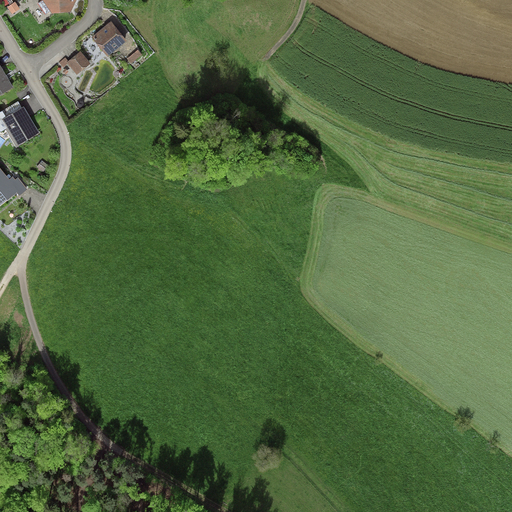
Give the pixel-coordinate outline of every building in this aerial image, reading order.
[(12,0),(11,0),(5,5),(12,14),(19,9),(12,0)] [(41,0),(53,16),(71,14),(77,0),(41,0)] [(128,37),(113,19),(96,33),(97,40),(108,54),(128,37)] [(142,52),(138,48),(128,57),(131,61),(142,52)] [(80,50),(66,62),(77,74),(91,62),(80,50)] [(0,95),(14,87),(0,62),(0,95)] [(5,98),(0,100),(0,104),(3,109),(9,105),(5,98)] [(3,109),(0,110),(0,129),(0,130),(5,127),(16,145),(40,132),(25,104),(22,106),(19,100),(9,105),(3,109)] [(0,166),(0,205),(17,193),(19,195),(28,189),(18,175),(15,178),(12,175),(9,178),(0,166)]
